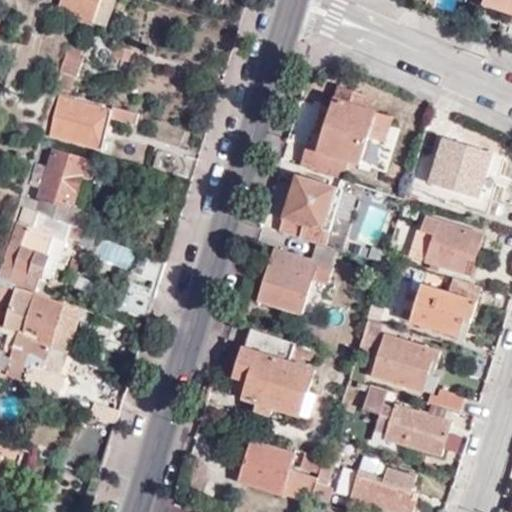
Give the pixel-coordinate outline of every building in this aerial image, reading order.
[(104,26),(113,0),(59,0),(56,9),(104,26)] [(511,0),(484,0),(484,2),(511,11),(511,0)] [(62,79),(59,87),(72,89),(75,77),(78,76),(84,57),(67,51),(59,77),(62,79)] [(331,113),(326,131),(320,147),(307,143),(302,163),(346,175),(352,160),(361,163),(369,136),(388,142),(395,117),(367,107),(371,94),(341,84),(331,113)] [(100,150),(109,117),(110,113),(59,99),(49,135),(100,150)] [(133,124),(137,113),(112,106),(110,113),(109,117),(133,124)] [(317,129),(326,131),(331,113),(324,110),(317,129)] [(417,139),(427,117),(413,111),(403,133),(417,139)] [(480,193),(494,148),(446,133),(432,179),(480,193)] [(150,170),(191,182),(197,160),(158,148),(150,170)] [(69,224),(75,227),(80,209),(69,207),(78,177),(90,180),(94,165),(53,151),(47,169),(33,165),(27,182),(43,187),(34,212),(69,224)] [(298,176),(279,230),(325,244),(329,231),(323,228),(337,187),(298,176)] [(511,215),(511,201),(492,195),(488,207),(511,215)] [(176,230),(181,214),(155,206),(150,223),(176,230)] [(0,273),(0,277),(31,289),(36,273),(49,237),(62,241),(69,224),(34,212),(27,209),(24,217),(35,221),(32,230),(17,225),(0,273)] [(472,274),(485,234),(427,216),(413,256),(472,274)] [(49,237),(36,273),(49,277),(62,241),(49,237)] [(311,260),(333,267),(337,250),(316,244),(311,260)] [(274,249),(259,300),(302,313),(312,278),(328,283),(333,267),(311,260),(274,249)] [(133,274),(159,283),(166,261),(139,251),(133,274)] [(482,288),(454,278),(449,293),(422,284),(411,320),(460,335),(464,321),(471,323),(482,288)] [(117,312),(147,321),(157,290),(128,282),(117,312)] [(15,288),(2,329),(16,335),(48,346),(69,353),(80,318),(76,317),(80,307),(59,299),(58,304),(15,288)] [(381,321),(368,316),(361,341),(374,344),(381,321)] [(314,347),(251,329),(236,378),(249,381),(243,403),(260,409),(263,403),(302,415),(315,370),(288,362),(290,356),(301,360),(302,355),(311,358),(314,347)] [(435,369),(441,350),(385,333),(372,374),(422,388),(429,367),(435,369)] [(48,346),(16,335),(3,374),(25,381),(30,366),(41,369),(48,346)] [(99,364),(130,376),(136,356),(106,346),(99,364)] [(35,385),(41,369),(30,366),(25,381),(35,385)] [(98,391),(123,399),(128,382),(103,374),(98,391)] [(249,381),(236,378),(229,398),(243,403),(249,381)] [(441,454),(451,421),(395,403),(394,407),(382,403),(387,389),(371,384),(363,407),(379,412),(374,430),(385,433),(384,437),(441,454)] [(440,404),(460,411),(464,396),(445,390),(440,404)] [(73,455),(102,465),(114,428),(84,419),(73,455)] [(0,511),(10,511),(33,452),(0,438),(0,511)] [(240,478),(311,500),(312,493),(319,475),(290,466),(292,457),(294,452),(252,439),(240,478)] [(296,445),(294,452),(292,457),(302,461),(306,448),(296,445)] [(326,454),(306,448),(302,461),(301,466),(320,471),(324,458),(326,454)] [(312,493),(328,498),(333,481),(327,478),(332,461),(324,458),(320,471),(319,475),(312,493)] [(412,491),(417,476),(389,467),(384,482),(375,479),(376,475),(360,470),(352,497),(400,511),(413,511),(419,492),(412,491)]
